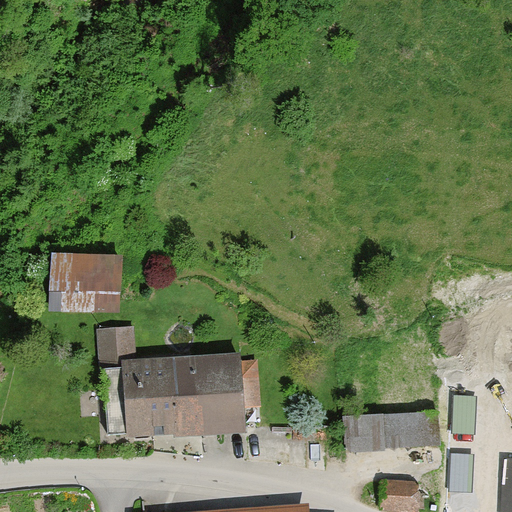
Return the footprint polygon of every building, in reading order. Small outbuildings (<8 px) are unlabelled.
[(116,295),(116,261),(72,261),(71,295),(116,295)] [(131,363),(130,325),(93,326),(94,364),(131,363)] [(235,368),(235,360),(115,366),(119,441),(167,439),(167,444),(240,440),(239,415),(256,414),(253,367),(235,368)] [(428,450),(426,419),(338,425),(341,462),(383,459),(383,454),(428,450)] [(511,511),(511,482),(487,486),(490,511),(511,511)] [(414,511),(415,487),(376,487),(375,511),(414,511)]
